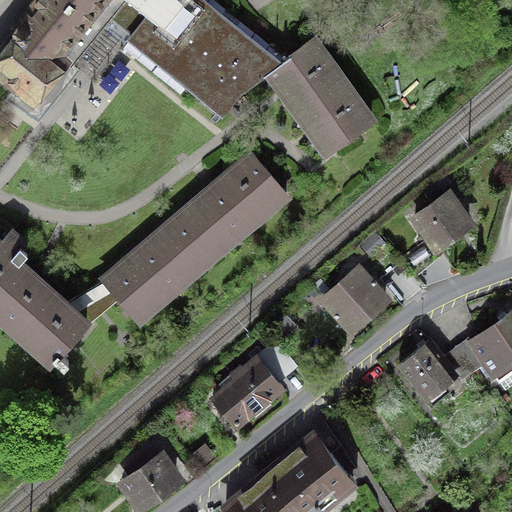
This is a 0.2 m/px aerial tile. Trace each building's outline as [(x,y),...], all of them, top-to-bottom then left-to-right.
[(221,105),(225,110),(241,90),(268,70),(285,58),(213,0),(36,0),(10,33),(17,39),(0,60),(0,71),(19,86),(11,96),(38,115),(76,69),(71,65),(115,13),(134,29),(129,35),(219,108),(221,105)] [(312,38),(285,58),(268,70),(281,87),(279,89),(283,95),(286,93),(310,127),(307,128),(312,135),(314,133),(327,151),(371,119),(312,38)] [(120,297),(137,319),(286,191),(252,153),(231,171),(236,176),(218,192),(114,281),(109,275),(104,278),(105,280),(66,302),(86,320),(90,323),(120,297)] [(469,220),(448,191),(414,215),(435,244),(469,220)] [(0,312),(51,359),(53,357),(63,366),(68,360),(58,351),(86,320),(66,302),(65,301),(60,307),(35,285),(7,259),(11,254),(19,260),(27,251),(20,244),(23,240),(11,230),(0,241),(0,312)] [(386,297),(359,266),(323,297),(351,328),(386,297)] [(511,310),(471,340),(469,336),(455,346),(474,369),(486,361),(493,371),(511,358),(511,310)] [(444,355),(430,338),(399,364),(424,395),(455,370),(462,378),(474,369),(455,346),(444,355)] [(296,363),(275,339),(242,368),(239,365),(231,372),(235,377),(213,396),(237,424),(283,386),(277,379),(296,363)] [(340,443),(316,411),(217,494),(231,511),(310,511),(352,478),(330,452),(340,443)] [(173,474),(161,457),(164,456),(160,450),(155,454),(153,450),(127,468),(131,474),(127,477),(126,474),(121,478),(124,483),(126,481),(138,498),(136,500),(139,505),(144,501),(143,499),(172,478),(174,480),(179,477),(175,472),(173,474)]
